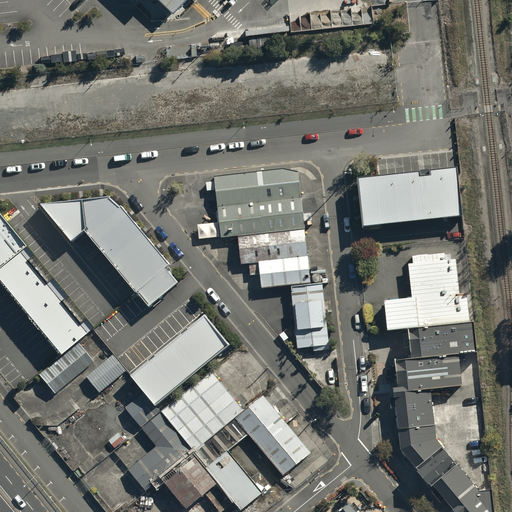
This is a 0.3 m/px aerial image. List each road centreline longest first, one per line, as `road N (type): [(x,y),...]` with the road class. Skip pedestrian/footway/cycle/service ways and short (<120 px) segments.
road 1 (unclassified): [(121,168),(360,458)]
road 2 (unclassified): [(360,458),(329,145)]
road 3 (unclassified): [(329,145),(121,168)]
road 4 (unclassified): [(84,511),(0,410)]
road 5 (unclassified): [(0,182),(121,168)]
